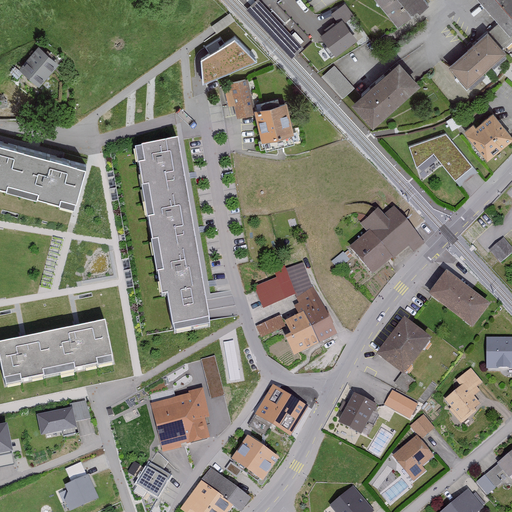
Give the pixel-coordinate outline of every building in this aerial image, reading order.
[(303,48),(258,0),(256,0),(247,10),(292,59),(303,48)] [(432,3),(429,0),(381,0),(402,23),(419,8),(422,11),(432,3)] [(511,0),(482,0),(502,21),(511,31),(511,0)] [(351,14),(344,5),(330,15),(337,24),(351,14)] [(335,56),(359,39),(345,20),(322,36),(329,46),(324,50),(330,57),(334,54),(335,56)] [(511,31),(502,21),(491,32),(507,50),(511,45),(511,31)] [(507,50),(491,32),(450,69),(469,88),(509,52),(507,50)] [(203,81),(257,59),(235,36),(201,57),(203,81)] [(60,64),(40,46),(22,68),(42,85),(60,64)] [(423,86),(402,62),(355,103),(376,127),(423,86)] [(352,89),(333,68),(323,77),(342,99),(352,89)] [(253,112),(245,80),(230,83),(232,90),(226,91),(229,104),(236,102),(239,116),(253,112)] [(286,104),(257,110),(266,150),(295,143),(286,104)] [(511,142),(511,133),(495,113),(478,127),(475,124),(466,131),(490,160),(511,142)] [(446,134),(409,147),(417,168),(434,154),(460,187),(477,173),(446,134)] [(87,165),(0,140),(0,180),(77,202),(87,165)] [(178,142),(141,149),(172,331),(209,325),(178,142)] [(386,217),(379,209),(370,218),(379,229),(354,250),(373,272),(406,243),(413,251),(424,242),(395,209),(386,217)] [(511,252),(511,250),(503,240),(491,250),(502,262),(511,252)] [(340,336),(313,289),(304,264),(287,271),(286,267),(274,272),(277,279),(255,288),(264,309),(295,296),(297,300),(299,305),(295,307),(299,315),(287,321),(293,335),(287,338),(296,357),(340,336)] [(493,305),(449,274),(433,297),(477,328),(493,305)] [(106,322),(0,343),(0,359),(4,380),(113,358),(106,322)] [(429,340),(405,323),(382,356),(405,373),(429,340)] [(224,340),(231,379),(243,377),(236,338),(224,340)] [(511,340),(490,341),(490,367),(511,367),(511,340)] [(456,382),(461,387),(445,401),(452,410),(449,411),(461,426),(477,412),(475,411),(481,406),(475,398),(481,393),(477,388),(483,384),(471,370),(456,382)] [(414,383),(402,375),(395,385),(407,393),(414,383)] [(222,386),(209,389),(212,399),(224,396),(222,386)] [(311,411),(273,386),(254,416),(292,440),(311,411)] [(210,420),(203,389),(188,393),(189,395),(151,404),(163,452),(211,440),(206,421),(210,420)] [(417,406),(394,392),(385,406),(409,420),(417,406)] [(378,406),(355,395),(340,424),(363,435),(378,406)] [(72,410),(40,416),(43,432),(76,426),(75,420),(90,417),(87,400),(70,403),(72,410)] [(424,417),(411,427),(421,439),(434,429),(424,417)] [(6,426),(0,427),(0,454),(11,452),(6,426)] [(280,457),(249,438),(233,463),(264,482),(280,457)] [(434,458),(418,438),(394,457),(414,483),(427,473),(423,468),(434,458)] [(511,454),(478,484),(488,496),(503,482),(498,477),(504,472),(510,478),(511,476),(511,454)] [(80,462),(66,469),(71,481),(63,485),(67,492),(63,499),(69,511),(97,498),(80,462)] [(173,476),(151,464),(139,486),(160,498),(173,476)] [(246,511),(254,500),(211,471),(183,511),(229,511),(233,507),(241,511),(246,511)] [(364,501),(352,488),(330,508),(333,511),(371,511),(362,502),(364,501)] [(481,511),(486,508),(475,495),(474,496),(470,493),(468,494),(467,493),(443,511),(481,511)]
